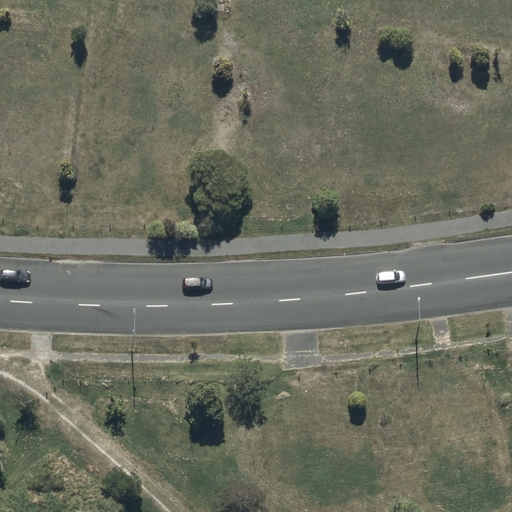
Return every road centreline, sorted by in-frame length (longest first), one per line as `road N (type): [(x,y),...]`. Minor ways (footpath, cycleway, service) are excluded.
road 1 (tertiary): [(0,299),(212,303),(511,272)]
road 2 (track): [(176,511),(39,385),(0,364)]
